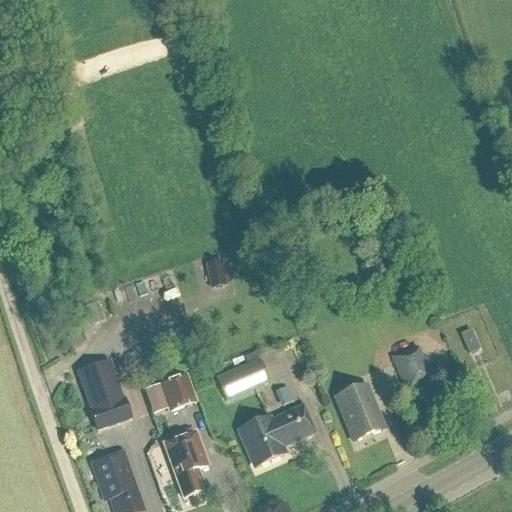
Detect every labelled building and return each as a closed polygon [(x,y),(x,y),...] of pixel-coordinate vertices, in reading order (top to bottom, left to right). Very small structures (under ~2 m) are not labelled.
[(220,259),(224,283),(240,280),(235,256),(220,259)] [(220,265),(208,267),(212,290),(225,287),(220,265)] [(177,317),(196,309),(181,270),(162,277),(177,317)] [(77,314),(82,330),(101,324),(97,308),(77,314)] [(158,341),(180,334),(174,315),(152,322),(158,341)] [(478,331),(490,348),(501,340),(488,324),(478,331)] [(480,353),(471,333),(462,337),(470,357),(480,353)] [(424,364),(418,351),(392,362),(398,373),(408,398),(439,385),(429,361),(424,364)] [(214,381),(225,404),(269,384),(259,361),(214,381)] [(110,363),(76,376),(90,414),(118,404),(124,402),(110,363)] [(195,406),(185,378),(157,389),(167,416),(195,406)] [(353,446),(383,433),(365,390),(335,402),(353,446)] [(131,423),(124,402),(118,404),(90,414),(97,435),(131,423)] [(255,471),(284,458),(281,450),(314,436),(303,410),(270,425),(268,421),(238,434),(255,471)] [(179,441),(162,448),(182,502),(201,495),(194,474),(207,470),(195,436),(194,436),(189,432),(177,437),(179,441)] [(111,511),(142,511),(123,455),(90,466),(101,498),(106,496),(111,511)]
